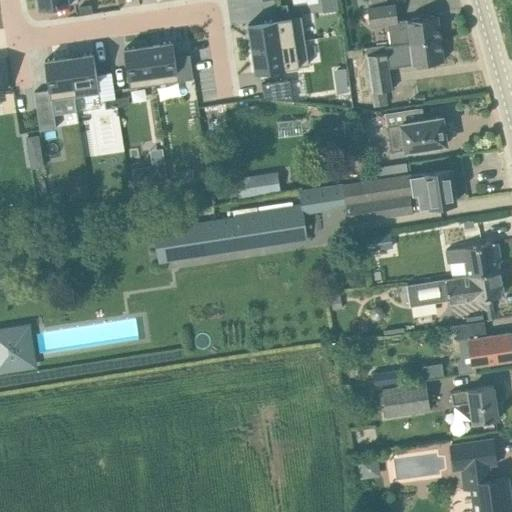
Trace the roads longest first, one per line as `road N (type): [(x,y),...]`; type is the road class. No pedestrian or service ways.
road 1 (residential): [(221,76),(208,14),(25,41),(17,0)]
road 2 (tertiary): [(511,123),(479,0)]
